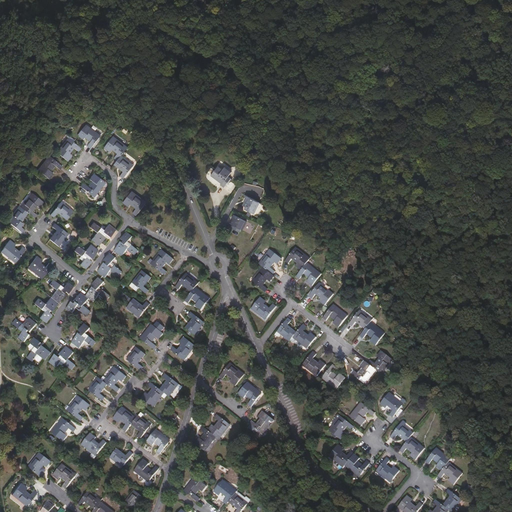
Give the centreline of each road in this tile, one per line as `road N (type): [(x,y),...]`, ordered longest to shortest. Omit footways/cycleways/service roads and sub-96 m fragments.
road 1 (residential): [(81,0),(117,4),(243,75),(253,90),(249,108),(231,124),(177,119),(167,131),(214,257)]
road 2 (residential): [(229,289),(302,449),(369,511)]
road 3 (residential): [(155,511),(229,289)]
